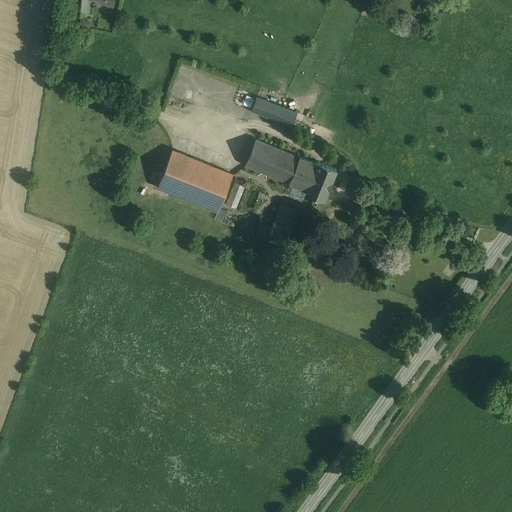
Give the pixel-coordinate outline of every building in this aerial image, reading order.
[(71,0),(69,13),(83,17),(86,0),(71,0)] [(258,96),(252,110),(292,125),(298,111),(258,96)] [(335,169),(256,139),(246,165),(325,195),(335,169)] [(233,172),(173,148),(158,186),(219,209),(233,172)] [(235,181),(226,203),(237,207),(246,185),(235,181)] [(299,210),(281,204),(268,238),(286,245),(299,210)]
